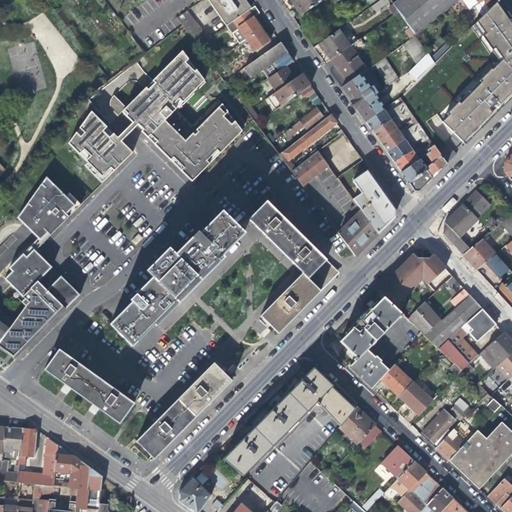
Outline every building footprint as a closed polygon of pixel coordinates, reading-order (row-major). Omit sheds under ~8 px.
[(207,0),(227,26),(233,22),(248,11),(250,10),(242,0),(207,0)] [(323,0),(293,0),(295,2),(303,14),(323,0)] [(458,0),(400,0),(394,5),(398,12),(410,28),(415,36),(458,0)] [(511,18),(499,0),(497,0),(481,16),(475,22),(473,25),(481,36),(491,50),(497,59),(499,62),(491,70),(490,69),(478,81),(479,82),(469,92),(468,91),(446,114),(447,116),(441,122),(462,142),(465,145),(474,135),(481,129),(502,107),(510,99),(511,96),(511,18)] [(462,0),(468,9),(474,5),(470,0),(462,0)] [(470,0),(474,5),(481,16),(497,0),(470,0)] [(248,11),(233,22),(246,40),(261,30),(256,23),(253,18),(259,14),(254,7),(250,10),(248,11)] [(186,12),(176,19),(181,25),(197,47),(209,39),(186,12)] [(239,44),(246,40),(233,22),(227,26),(239,44)] [(405,31),(411,39),(415,36),(410,28),(405,31)] [(325,51),(330,59),(349,45),(338,29),(319,42),(325,51)] [(256,51),(260,58),(274,49),(267,38),(261,30),(246,40),(254,52),(256,51)] [(416,65),(427,53),(415,36),(411,39),(403,45),(416,65)] [(349,45),(357,56),(360,54),(357,48),(363,44),(360,38),(349,45)] [(249,78),(275,61),(287,53),(283,48),(281,44),(274,49),(260,58),(243,69),(247,75),(249,78)] [(357,56),(349,45),(330,59),(339,72),(346,83),(359,75),(366,70),(357,56)] [(179,171),(190,181),(208,164),(218,153),(240,131),(233,121),(226,111),(224,110),(221,112),(217,107),(179,145),(158,124),(202,80),(194,70),(185,59),(179,51),(150,81),(143,88),(124,108),(112,96),(109,99),(108,103),(107,106),(108,109),(110,111),(115,117),(120,112),(124,116),(131,123),(116,138),(111,134),(105,128),(89,112),(77,129),(83,134),(79,138),(74,134),(67,145),(78,155),(84,162),(86,164),(83,167),(100,184),(112,172),(119,165),(131,153),(119,142),(136,125),(141,130),(140,132),(146,138),(153,145),(169,161),(175,167),(179,171)] [(287,53),(275,61),(276,63),(274,64),(279,72),(286,68),(293,63),(287,53)] [(384,57),(368,68),(383,89),(398,78),(384,57)] [(267,80),(276,93),(276,92),(294,80),(289,73),(286,68),(279,72),(267,80)] [(299,94),(310,87),(307,82),(302,75),(294,80),(276,92),(284,104),(299,94)] [(365,122),(383,109),(373,95),(376,93),(370,86),(368,87),(359,75),(346,83),(341,87),(349,99),(361,116),(365,122)] [(314,93),(310,87),(299,94),(303,100),(314,93)] [(284,104),(276,92),(276,93),(271,96),(279,107),(284,104)] [(385,112),(383,109),(365,122),(368,127),(371,131),(406,107),(403,102),(391,110),(390,108),(385,112)] [(242,108),(246,113),(251,110),(247,104),(242,108)] [(399,121),(411,114),(410,113),(408,110),(406,107),(371,131),(375,137),(379,142),(398,128),(398,127),(401,125),(399,121)] [(254,115),(251,110),(246,113),(250,118),(254,115)] [(299,122),(303,128),(306,131),(322,118),(319,114),(316,110),(299,122)] [(330,116),(283,152),(281,153),(287,162),(337,125),(334,121),(330,116)] [(399,130),(398,128),(379,142),(383,148),(386,152),(421,128),(416,121),(405,129),(403,127),(399,130)] [(303,128),(299,122),(285,132),(289,138),(303,128)] [(413,141),(424,133),(421,128),(386,152),(389,157),(393,163),(413,149),(412,147),(415,145),(413,141)] [(279,136),(269,143),(273,149),(283,141),(279,136)] [(414,150),(413,149),(393,163),(397,167),(400,172),(418,160),(426,154),(429,152),(427,149),(433,145),(430,142),(419,150),(417,148),(414,150)] [(423,167),(418,160),(400,172),(407,182),(413,191),(419,191),(446,164),(439,154),(433,145),(427,149),(429,152),(426,154),(431,162),(423,167)] [(451,159),(456,154),(453,151),(447,145),(445,147),(439,154),(446,164),(451,159)] [(302,187),(328,167),(323,161),(317,152),(290,172),(302,187)] [(511,153),(504,161),(503,170),(508,177),(511,173),(511,153)] [(371,207),(362,214),(376,234),(393,217),(393,211),(365,171),(352,181),(371,207)] [(26,308),(6,328),(0,336),(0,350),(15,362),(22,354),(26,350),(38,338),(36,335),(62,308),(65,311),(79,296),(68,285),(60,277),(46,292),(37,283),(51,268),(34,252),(50,237),(61,225),(68,218),(80,206),(68,195),(65,198),(47,181),(45,178),(40,185),(27,205),(16,220),(39,242),(32,250),(30,247),(23,255),(8,270),(12,273),(4,281),(24,300),(21,303),(26,308)] [(468,197),(461,205),(475,219),(489,205),(474,191),(468,197)] [(283,255),(301,237),(266,202),(248,220),(261,232),(283,255)] [(365,245),(376,234),(362,214),(355,205),(349,209),(355,216),(337,235),(353,255),(354,257),(365,245)] [(477,221),(475,219),(461,205),(442,223),(442,232),(449,240),(453,245),(477,221)] [(224,213),(223,212),(200,236),(197,233),(189,242),(175,256),(169,249),(146,272),(153,278),(141,290),(130,301),(132,303),(110,326),(131,346),(153,324),(154,326),(221,258),(219,256),(243,233),(238,228),(224,213)] [(498,224),(511,239),(511,213),(498,224)] [(131,241),(135,245),(142,238),(138,235),(131,241)] [(318,291),(336,272),(301,237),(283,255),(292,263),(300,272),(299,273),(301,274),(318,291)] [(481,239),(462,254),(470,263),(476,270),(494,253),(481,239)] [(508,268),(494,253),(476,270),(484,279),(494,289),(502,282),(498,278),(508,268)] [(416,283),(420,279),(421,258),(416,258),(412,254),(406,260),(399,266),(416,283)] [(426,285),(445,269),(438,262),(431,254),(427,258),(421,258),(420,279),(426,285)] [(388,278),(405,295),(416,283),(399,266),(394,272),(388,278)] [(301,310),(319,292),(318,291),(301,274),(259,316),(277,334),(301,310)] [(444,282),(448,286),(455,280),(451,276),(444,282)] [(394,306),(405,295),(388,278),(382,284),(376,290),(383,296),(394,306)] [(511,280),(506,286),(502,282),(494,289),(505,302),(511,309),(511,308),(511,280)] [(448,302),(453,308),(468,295),(463,289),(448,302)] [(440,328),(449,337),(481,309),(476,304),(468,295),(453,308),(449,311),(453,316),(440,328)] [(370,387),(378,378),(392,363),(395,360),(390,354),(380,363),(378,360),(379,359),(374,354),(373,356),(365,348),(398,315),(399,316),(402,314),(394,306),(383,296),(363,316),(339,339),(356,355),(352,358),(354,360),(348,366),(370,387)] [(424,334),(438,321),(431,312),(423,302),(407,318),(420,331),(424,334)] [(460,338),(467,333),(476,342),(495,325),(489,318),(481,309),(449,337),(438,347),(441,350),(449,358),(454,362),(460,369),(466,364),(476,355),(460,338)] [(492,361),(496,365),(511,351),(511,343),(509,340),(502,332),(478,354),(488,365),(492,361)] [(44,369),(81,397),(96,377),(59,349),(44,369)] [(444,364),(449,358),(441,350),(435,356),(444,364)] [(511,351),(496,365),(490,370),(503,383),(511,375),(511,351)] [(455,374),(460,369),(454,362),(448,368),(455,374)] [(389,388),(397,395),(411,381),(392,363),(378,378),(389,388)] [(181,396),(197,414),(205,406),(211,400),(230,381),(213,364),(181,396)] [(466,364),(460,369),(465,374),(470,369),(466,364)] [(288,391),(307,409),(315,401),(331,385),(333,384),(313,366),(288,391)] [(133,404),(96,377),(81,397),(119,424),(133,404)] [(490,377),(484,382),(492,391),(497,386),(490,377)] [(421,390),(411,381),(397,395),(408,406),(417,414),(436,394),(426,385),(421,390)] [(355,407),(331,385),(315,401),(340,424),(355,407)] [(490,397),(499,406),(510,417),(511,415),(511,399),(499,387),(489,396),(490,397)] [(307,409),(288,391),(255,425),(274,443),(307,409)] [(184,428),(198,414),(197,414),(181,396),(155,422),(136,441),(153,459),(184,428)] [(493,412),(499,406),(490,397),(486,402),(488,403),(486,405),(493,412)] [(460,418),(470,406),(460,398),(450,409),(460,418)] [(359,442),(375,424),(367,416),(356,406),(355,407),(340,424),(339,425),(358,443),(359,442)] [(452,420),(441,409),(421,431),(427,437),(432,442),(452,420)] [(84,421),(72,413),(70,416),(83,424),(84,421)] [(500,421),(484,438),(476,430),(470,436),(447,460),(457,469),(478,488),(508,457),(510,455),(511,452),(511,435),(500,421)] [(380,429),(375,424),(359,442),(363,446),(380,429)] [(242,475),(274,443),(255,425),(221,458),(242,475)] [(12,449),(18,450),(20,428),(12,427),(3,426),(1,450),(0,459),(0,480),(15,482),(16,473),(6,471),(7,458),(11,459),(12,449)] [(28,429),(20,428),(18,450),(17,462),(24,463),(24,456),(32,456),(36,429),(28,429)] [(451,430),(434,447),(441,454),(447,460),(470,436),(466,432),(459,438),(451,430)] [(16,471),(16,473),(15,482),(33,484),(51,485),(52,479),(56,444),(46,437),(41,474),(16,471)] [(52,479),(67,480),(68,478),(77,479),(79,461),(73,456),(60,447),(56,444),(52,479)] [(381,463),(397,478),(414,460),(407,454),(398,445),(381,463)] [(402,482),(409,489),(425,472),(420,466),(414,460),(397,478),(381,494),(387,499),(402,482)] [(87,489),(99,491),(101,476),(91,469),(79,461),(77,479),(76,488),(74,508),(85,509),(87,489)] [(199,472),(195,480),(204,484),(208,477),(199,472)] [(409,489),(399,499),(407,506),(405,508),(408,511),(419,511),(443,488),(435,481),(425,472),(409,489)] [(188,509),(193,511),(196,511),(209,495),(191,476),(177,491),(178,501),(188,509)] [(67,487),(70,487),(76,488),(77,479),(68,478),(67,480),(67,487)] [(511,511),(511,488),(502,480),(496,485),(486,496),(498,508),(502,511),(511,511)] [(50,494),(51,485),(33,484),(32,500),(31,511),(46,511),(47,501),(39,500),(40,493),(50,494)] [(47,498),(47,501),(46,511),(74,511),(74,508),(76,488),(70,487),(68,510),(51,509),(53,498),(47,498)] [(440,511),(454,499),(449,494),(443,488),(419,511),(440,511)] [(97,511),(97,503),(99,491),(87,489),(85,509),(97,511)] [(365,511),(374,502),(378,497),(374,493),(361,508),(365,511)] [(209,495),(196,511),(214,511),(221,505),(209,495)] [(16,499),(1,498),(0,505),(16,506),(16,499)] [(31,511),(32,500),(16,499),(16,506),(15,511),(31,511)] [(274,501),(264,511),(273,511),(280,504),(275,499),(274,501)] [(399,499),(398,501),(405,508),(407,506),(399,499)] [(467,511),(462,506),(454,499),(440,511),(467,511)] [(106,504),(97,503),(97,511),(96,511),(106,511),(107,510),(105,510),(106,504)]
